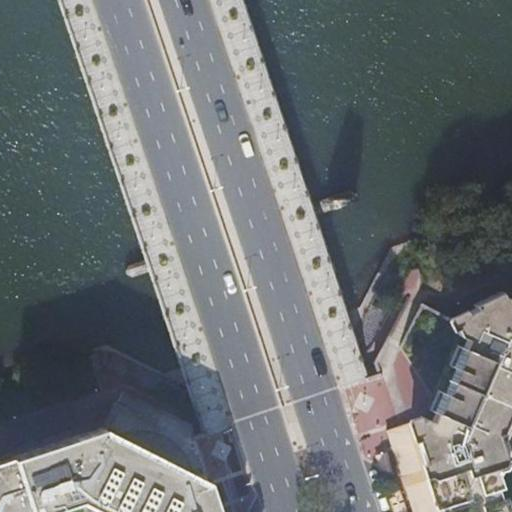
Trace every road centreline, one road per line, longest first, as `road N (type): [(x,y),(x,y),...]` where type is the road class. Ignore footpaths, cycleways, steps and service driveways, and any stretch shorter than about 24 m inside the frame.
road 1 (primary): [(116,0),(291,511)]
road 2 (primary): [(348,511),(179,0)]
